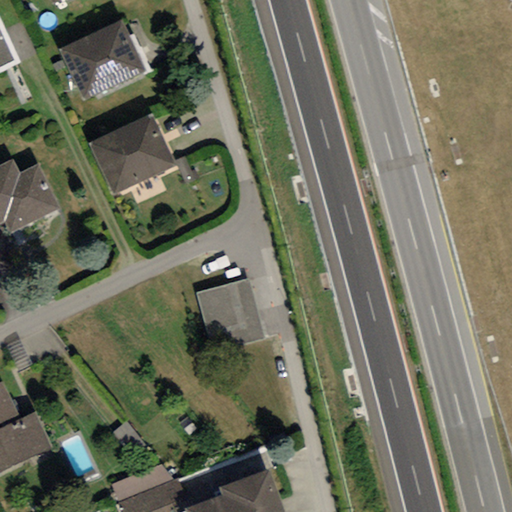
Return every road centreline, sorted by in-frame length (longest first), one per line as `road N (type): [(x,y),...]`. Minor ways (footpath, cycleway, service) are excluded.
road 1 (motorway): [(484,511),(347,0)]
road 2 (motorway): [(286,0),(423,511)]
road 3 (residential): [(327,511),(251,229)]
road 4 (residential): [(0,344),(251,229)]
road 5 (residential): [(251,229),(186,0)]
